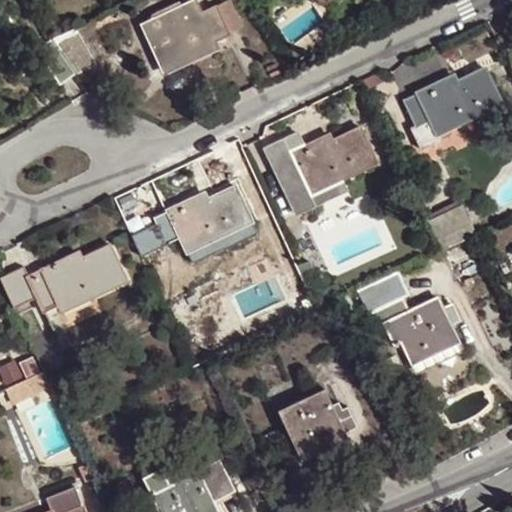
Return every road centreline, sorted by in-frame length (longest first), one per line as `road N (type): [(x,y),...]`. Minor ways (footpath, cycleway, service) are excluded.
road 1 (residential): [(149,157),(489,0)]
road 2 (residential): [(149,157),(57,135),(2,169),(6,195),(29,208),(45,206)]
road 3 (residential): [(511,462),(371,511)]
